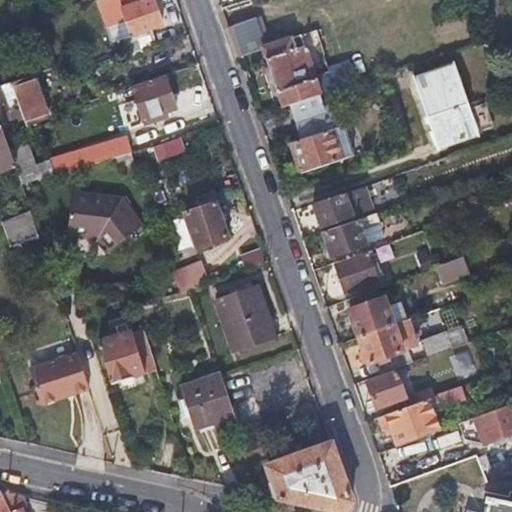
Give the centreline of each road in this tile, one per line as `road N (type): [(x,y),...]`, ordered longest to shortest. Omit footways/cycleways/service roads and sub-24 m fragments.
road 1 (residential): [(368,511),(371,491),(199,0)]
road 2 (residential): [(209,511),(0,462)]
